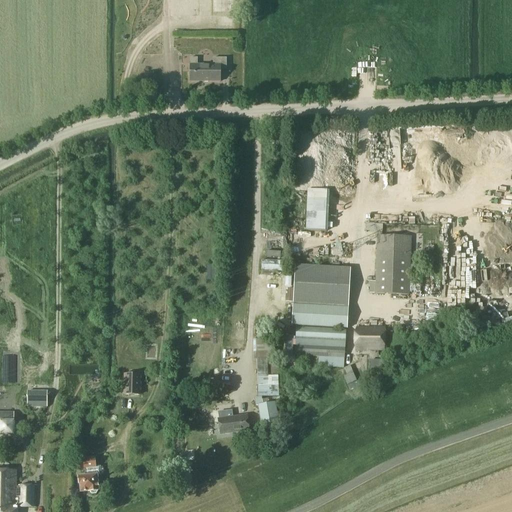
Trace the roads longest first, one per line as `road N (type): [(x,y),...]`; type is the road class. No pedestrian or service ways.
road 1 (unclassified): [(511,98),(111,122),(80,127),(0,164)]
road 2 (unclassified): [(511,417),(399,457),(295,511)]
road 3 (unknown): [(189,118),(170,44),(210,0)]
